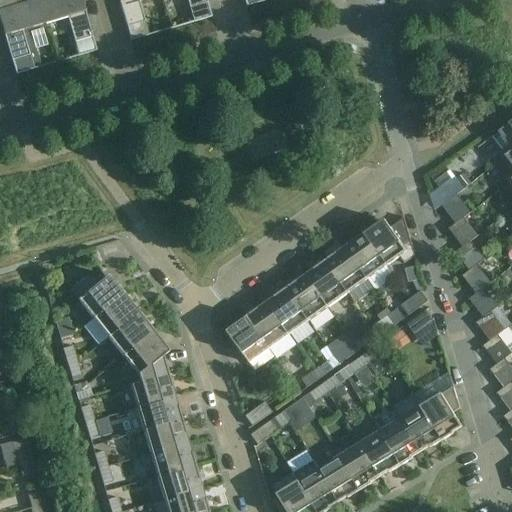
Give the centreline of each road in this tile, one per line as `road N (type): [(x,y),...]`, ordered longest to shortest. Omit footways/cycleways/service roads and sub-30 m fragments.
road 1 (residential): [(511,511),(404,158)]
road 2 (residential): [(198,305),(404,158)]
road 3 (residential): [(256,511),(198,305)]
road 4 (residential): [(404,158),(362,25)]
road 5 (residential): [(128,94),(249,58)]
